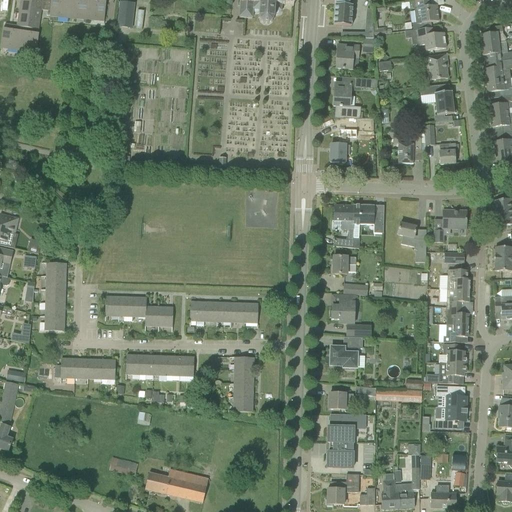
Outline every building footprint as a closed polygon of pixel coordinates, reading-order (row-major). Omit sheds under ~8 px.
[(38,0),(38,1),(36,15),(34,29),(17,26),(6,25),(6,29),(20,32),(37,35),(40,11),(50,11),(50,0),(72,0),(87,2),(105,3),(105,0),(38,0)] [(38,1),(29,0),(20,0),(19,12),(36,15),(38,1)] [(50,0),(50,11),(49,17),(58,18),(58,17),(67,18),(69,0),(50,0)] [(69,0),(67,18),(67,19),(76,20),(76,19),(85,20),(87,2),(72,0),(69,0)] [(257,15),(258,14),(258,19),(259,22),(263,26),(268,27),(272,24),(273,19),(273,16),(274,16),(275,17),(276,17),(277,17),(279,16),(280,15),(280,14),(281,13),(281,7),(293,8),(293,0),(240,0),(239,19),(251,20),(252,11),(252,12),(252,13),(253,13),(253,14),(254,14),(254,15),(255,15),(256,15),(257,15)] [(335,6),(333,27),(351,28),(352,7),(349,7),(349,1),(351,2),(351,0),(333,0),(334,0),(336,0),(336,6),(335,6)] [(412,31),(416,31),(417,31),(431,29),(430,24),(438,23),(436,7),(431,8),(431,1),(408,4),(409,10),(413,10),(415,24),(411,25),(412,31)] [(85,20),(85,21),(94,21),(94,20),(104,21),(105,3),(87,2),(85,20)] [(118,4),(115,27),(132,29),(135,5),(118,4)] [(375,14),(385,13),(384,6),(374,8),(375,14)] [(342,34),(341,34),(341,39),(340,39),(342,39),(373,40),(372,11),(372,9),(371,9),(371,11),(366,11),(365,35),(342,34)] [(36,15),(19,12),(17,26),(34,29),(36,15)] [(0,42),(0,47),(8,49),(8,48),(17,49),(20,32),(6,29),(2,28),(0,42)] [(479,37),(481,47),(506,44),(505,44),(505,41),(506,40),(502,35),(501,28),(489,29),(490,35),(479,37)] [(417,31),(416,31),(418,48),(424,47),(425,53),(445,51),(444,35),(432,37),(432,29),(431,29),(417,31)] [(39,35),(37,35),(20,32),(17,49),(17,51),(26,52),(26,51),(36,53),(39,35)] [(373,40),(363,40),(362,49),(368,49),(368,53),(372,53),(373,40)] [(493,56),(494,64),(496,63),(511,62),(511,53),(507,54),(506,44),(481,47),(482,58),(493,56)] [(358,48),(347,47),(337,46),(336,70),(357,71),(358,48)] [(446,57),(436,58),(424,59),(427,83),(448,81),(446,64),(447,64),(446,57)] [(390,62),(378,64),(379,73),(391,71),(390,62)] [(484,71),(485,83),(502,81),(501,72),(511,70),(511,65),(511,62),(496,63),(497,70),(484,71)] [(355,79),(354,89),(376,90),(377,81),(355,79)] [(501,99),(511,97),(511,88),(511,89),(510,80),(502,81),(485,83),(487,94),(500,93),(501,99)] [(334,108),(334,120),(343,120),(343,119),(359,120),(360,109),(349,108),(351,85),(335,84),(333,107),(334,108)] [(437,118),(443,117),(451,116),(454,116),(454,115),(456,115),(455,106),(453,106),(451,94),(439,95),(438,88),(419,90),(420,98),(434,97),(437,118)] [(511,101),(511,97),(501,99),(498,100),(499,106),(488,108),(490,119),(511,116),(510,101),(511,101)] [(511,115),(511,116),(490,119),(491,130),(502,128),(502,135),(511,134),(511,115)] [(398,135),(397,156),(397,166),(413,166),(413,153),(421,153),(421,143),(421,134),(421,127),(410,127),(410,136),(398,135)] [(434,147),(433,127),(424,127),(425,147),(434,147)] [(345,146),(345,138),(356,139),(356,131),(351,131),(348,131),(338,131),(338,138),(339,138),(339,146),(330,146),(330,164),(345,164),(345,156),(348,156),(349,146),(345,146)] [(511,134),(502,135),(503,142),(492,143),(494,154),(511,152),(511,146),(511,145),(511,134)] [(455,146),(448,146),(439,146),(440,166),(454,165),(454,154),(456,153),(455,146)] [(495,165),(501,164),(502,168),(511,166),(511,151),(511,152),(494,154),(495,165)] [(493,203),(496,228),(511,226),(511,218),(510,200),(493,203)] [(374,207),(353,206),(353,208),(353,229),(353,242),(352,250),(358,250),(359,240),(358,240),(358,226),(373,227),(373,235),(383,235),(383,214),(373,214),(374,207)] [(347,229),(353,229),(353,208),(334,207),(334,223),(342,223),(342,229),(347,229)] [(442,212),(441,230),(457,231),(457,227),(465,228),(466,212),(442,212)] [(0,246),(14,250),(18,236),(13,235),(17,220),(9,218),(0,216),(0,246)] [(414,249),(414,251),(415,251),(415,264),(424,264),(425,264),(425,254),(425,242),(416,242),(413,241),(416,228),(400,224),(397,236),(401,237),(402,237),(400,246),(413,249),(414,249)] [(442,232),(434,232),(433,244),(442,244),(442,232)] [(38,255),(41,242),(30,240),(27,252),(38,255)] [(352,250),(353,242),(333,240),(332,248),(352,250)] [(48,250),(43,247),(40,254),(46,256),(48,250)] [(0,277),(0,278),(0,277),(6,278),(12,252),(5,251),(0,249),(0,277)] [(494,273),(511,273),(511,272),(511,249),(511,250),(511,249),(494,249),(494,257),(494,264),(494,273)] [(443,265),(461,265),(463,265),(464,255),(454,255),(448,255),(443,255),(443,265)] [(355,266),(355,259),(347,258),(343,258),(333,258),(333,276),(343,276),(346,276),(346,275),(355,275),(355,272),(355,266)] [(65,266),(55,265),(46,265),(45,279),(65,280),(65,266)] [(447,271),(446,291),(453,292),(468,292),(469,281),(466,281),(467,272),(447,271)] [(0,278),(0,277),(0,285),(6,287),(8,286),(9,279),(6,278),(0,277),(0,278)] [(45,279),(45,292),(65,293),(65,280),(45,279)] [(342,295),(366,297),(367,287),(343,285),(342,295)] [(453,292),(446,291),(446,309),(462,309),(462,304),(468,304),(468,292),(453,292)] [(45,292),(45,306),(64,306),(65,293),(45,292)] [(332,297),(332,304),(334,304),(334,308),(332,308),(332,313),(330,313),(329,319),(331,319),(331,321),(339,321),(339,325),(353,325),(354,298),(332,297)] [(501,321),(511,320),(511,316),(511,305),(511,298),(494,299),(494,302),(494,315),(500,314),(501,321)] [(118,319),(119,299),(105,299),(105,318),(118,319)] [(132,319),(132,300),(119,299),(118,319),(123,319),(123,323),(131,323),(132,319)] [(132,300),(132,319),(145,319),(145,309),(146,300),(132,300)] [(189,323),(203,323),(204,304),(190,304),(189,323)] [(216,324),(217,305),(204,304),(203,323),(216,324)] [(230,324),(230,305),(217,305),(216,324),(230,324)] [(243,325),(244,306),(230,305),(230,324),(243,325)] [(45,306),(44,319),(64,320),(64,306),(45,306)] [(244,306),(243,325),(257,325),(257,306),(244,306)] [(158,329),(159,309),(145,309),(145,319),(145,328),(158,329)] [(159,309),(158,329),(172,329),(172,310),(159,309)] [(452,327),(467,327),(467,316),(462,315),(462,309),(446,309),(446,311),(445,311),(445,319),(452,319),(452,327)] [(64,320),(44,319),(44,333),(63,333),(64,320)] [(12,334),(10,341),(28,345),(29,335),(30,326),(23,324),(21,333),(20,336),(12,334)] [(363,327),(347,326),(346,336),(362,337),(363,327)] [(447,334),(448,334),(447,338),(443,338),(442,344),(449,344),(459,345),(460,339),(466,339),(467,327),(452,327),(446,326),(445,332),(447,334)] [(356,369),(357,350),(361,350),(362,339),(347,339),(346,349),(340,349),(330,349),(330,367),(343,368),(343,369),(344,369),(344,372),(354,372),(354,369),(356,369)] [(446,365),(465,366),(466,357),(463,357),(464,353),(459,353),(459,347),(449,346),(442,346),(442,356),(446,356),(446,365)] [(139,376),(139,357),(126,357),(125,367),(125,376),(139,376)] [(139,376),(152,377),(153,358),(139,357),(139,376)] [(152,377),(165,377),(166,358),(153,358),(152,377)] [(165,377),(179,377),(179,358),(166,358),(165,377)] [(179,358),(179,377),(193,378),(193,369),(193,359),(179,358)] [(234,373),(253,373),(253,359),(234,359),(234,373)] [(54,366),(54,379),(53,379),(53,384),(60,384),(62,384),(62,379),(73,380),(74,361),(60,360),(60,367),(54,366)] [(87,361),(74,361),(73,380),(87,380),(87,361)] [(87,361),(87,380),(100,381),(101,362),(87,361)] [(101,362),(100,381),(114,381),(114,372),(115,362),(101,362)] [(465,366),(446,365),(442,365),(441,377),(441,385),(448,386),(458,386),(458,378),(462,378),(463,374),(465,375),(465,366)] [(502,391),(511,390),(511,366),(503,367),(503,374),(501,374),(502,391)] [(7,371),(6,381),(24,384),(25,374),(7,371)] [(234,373),(233,386),(252,387),(253,373),(234,373)] [(425,384),(438,384),(438,376),(425,376),(425,384)] [(406,380),(405,389),(421,390),(422,381),(406,380)] [(17,386),(5,383),(0,404),(0,423),(9,425),(17,386)] [(233,386),(233,399),(252,400),(252,387),(233,386)] [(435,387),(434,397),(445,398),(444,409),(464,410),(465,398),(458,398),(458,388),(435,387)] [(356,388),(355,396),(375,398),(375,390),(356,388)] [(375,391),(375,401),(403,402),(404,392),(375,391)] [(328,410),(339,411),(346,411),(346,402),(353,403),(353,395),(329,394),(328,410)] [(252,400),(233,399),(232,413),(252,414),(252,400)] [(511,429),(511,400),(510,400),(509,408),(498,407),(498,414),(499,414),(498,428),(508,429),(511,429)] [(433,420),(433,430),(456,431),(457,423),(464,423),(464,410),(444,409),(444,420),(433,420)] [(139,413),(137,425),(148,427),(151,416),(139,413)] [(327,454),(326,470),(352,470),(353,424),(364,425),(364,417),(338,416),(338,428),(329,428),(327,428),(327,444),(329,444),(329,454),(327,454)] [(0,450),(7,453),(9,447),(14,445),(7,433),(8,430),(1,427),(0,428),(0,450)] [(511,437),(504,437),(504,442),(504,449),(496,448),(495,458),(495,463),(506,464),(506,466),(508,466),(511,469),(511,468),(511,437)] [(421,457),(419,481),(429,482),(430,458),(421,457)] [(134,477),(137,464),(112,458),(109,471),(134,477)] [(202,504),(205,494),(208,480),(169,471),(168,479),(149,474),(145,491),(202,504)] [(398,509),(399,509),(399,494),(394,494),(394,486),(394,480),(393,475),(383,476),(383,482),(382,482),(383,495),(380,495),(381,501),(381,511),(398,509)] [(461,488),(463,476),(456,475),(453,486),(461,488)] [(507,505),(508,503),(511,504),(511,498),(511,475),(504,475),(504,483),(497,483),(496,496),(498,497),(498,503),(502,503),(502,505),(505,506),(507,505)] [(332,505),(344,506),(344,494),(358,494),(358,476),(346,476),(345,484),(333,483),(333,490),(327,490),(326,507),(332,507),(332,505)] [(399,494),(399,509),(414,508),(413,493),(413,491),(412,491),(412,485),(394,486),(394,494),(399,494)] [(374,507),(374,490),(366,490),(366,496),(359,496),(359,506),(374,507)] [(430,494),(429,509),(455,510),(455,505),(457,505),(457,500),(455,500),(456,495),(430,494)]
